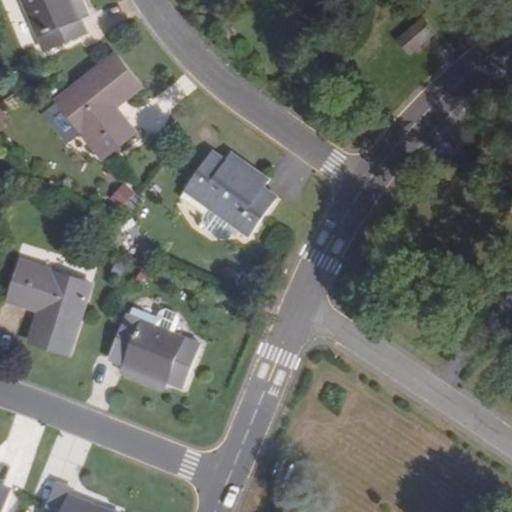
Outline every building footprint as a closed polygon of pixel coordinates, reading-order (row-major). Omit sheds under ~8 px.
[(23,0),(45,51),(88,33),(83,20),(74,0),(23,0)] [(92,17),(84,0),(74,0),(83,20),(92,17)] [(434,32),(423,20),(400,40),(410,53),(434,32)] [(142,87),(115,54),(59,100),(86,134),(85,135),(104,158),(137,132),(118,107),(142,87)] [(278,195),(267,188),(227,161),(215,152),(188,192),(250,236),(278,195)] [(273,179),(234,152),(227,161),(267,188),(273,179)] [(238,228),(212,209),(205,219),(207,231),(219,240),(231,238),(238,228)] [(30,342),(71,354),(93,285),(52,272),(52,270),(23,261),(10,301),(40,310),(30,342)] [(111,359),(124,364),(169,381),(185,387),(202,344),(129,316),(111,359)] [(166,391),(169,381),(124,364),(121,374),(166,391)] [(75,489),(58,483),(47,511),(109,511),(73,497),(75,489)] [(0,511),(2,511),(12,491),(0,486),(0,511)]
